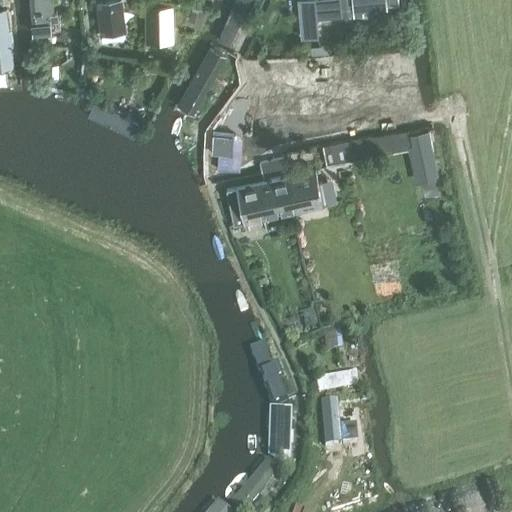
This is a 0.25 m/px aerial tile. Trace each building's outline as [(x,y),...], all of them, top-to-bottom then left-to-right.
[(31,0),(34,24),(50,23),(47,0),(31,0)] [(95,0),(100,34),(127,30),(122,0),(95,0)] [(228,54),(253,2),(250,0),(233,0),(212,46),(228,54)] [(314,0),(299,0),(303,37),(318,36),(314,0)] [(315,0),(318,30),(324,29),(323,18),(354,15),(352,0),(315,0)] [(352,0),(354,15),(354,17),(364,17),(363,13),(388,11),(388,6),(399,5),(398,0),(352,0)] [(145,42),(174,41),(173,5),(144,6),(145,42)] [(194,5),(189,18),(201,22),(205,9),(194,5)] [(0,8),(0,68),(13,67),(12,56),(6,16),(5,16),(4,8),(0,8)] [(179,106),(196,115),(224,64),(208,55),(179,106)] [(144,62),(142,71),(153,73),(154,65),(144,62)] [(253,81),(245,118),(259,121),(267,84),(253,81)] [(132,142),(140,124),(94,102),(85,121),(132,142)] [(393,111),(349,120),(352,134),(396,126),(393,111)] [(412,146),(419,181),(438,177),(427,125),(323,147),(326,164),(355,158),(412,146)] [(212,135),(211,151),(231,152),(232,137),(212,135)] [(285,156),(261,161),(260,161),(262,171),(287,165),(285,156)] [(323,206),(316,170),(286,176),(271,179),(278,215),(293,212),(323,206)] [(227,188),(234,224),(264,218),(278,215),(271,179),(256,182),(227,188)] [(339,326),(324,330),(326,349),(342,346),(339,326)] [(250,349),(271,405),(287,399),(266,342),(250,349)] [(359,385),(356,371),(317,379),(320,392),(359,385)] [(339,405),(325,407),(328,448),(342,447),(341,428),(339,405)] [(291,410),(271,409),(269,457),(289,458),(291,410)] [(356,426),(341,428),(342,447),(358,445),(356,426)] [(232,504),(241,511),(245,511),(281,469),(269,459),(232,504)]
